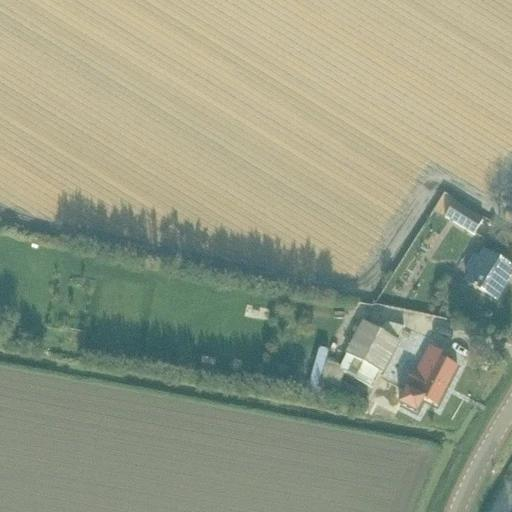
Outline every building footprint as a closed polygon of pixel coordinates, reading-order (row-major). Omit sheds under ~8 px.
[(455,203),(445,220),(474,237),(484,222),(455,203)] [(431,234),(408,270),(416,275),(439,239),(431,234)] [(409,291),(419,297),(454,241),(445,235),(409,291)] [(469,275),(465,283),(492,298),(503,282),(508,285),(511,277),(511,269),(484,252),(479,259),(475,255),(465,273),(469,275)] [(410,276),(411,275),(406,272),(392,293),(401,299),(414,278),(410,276)] [(255,304),(252,317),(263,320),(266,307),(255,304)] [(275,323),(273,339),(284,340),(285,324),(275,323)] [(340,366),(326,362),(319,394),(338,398),(344,376),(365,387),(375,371),(382,375),(400,343),(397,342),(378,331),(364,323),(340,366)] [(388,325),(378,331),(397,342),(404,330),(388,325)] [(60,351),(62,338),(48,336),(46,349),(60,351)] [(429,347),(400,407),(419,415),(426,401),(438,408),(458,369),(449,365),(452,360),(429,347)] [(203,358),(199,379),(212,382),(216,361),(203,358)]
